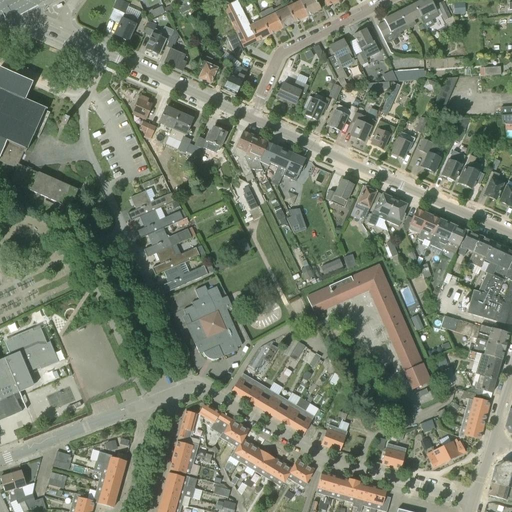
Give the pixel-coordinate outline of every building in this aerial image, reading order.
[(117,0),(114,9),(126,14),(130,4),(121,0),(117,0)] [(252,0),(238,0),(223,7),(243,48),(269,35),(262,20),(249,27),(241,9),(254,3),(252,0)] [(302,0),(300,1),(307,16),(320,10),(315,0),(302,0)] [(421,17),(424,25),(427,30),(436,25),(433,20),(440,17),(430,0),(426,0),(423,2),(422,1),(414,5),(421,17)] [(307,16),(300,1),(293,5),(291,1),(286,4),(295,22),(307,16)] [(193,9),(189,2),(177,8),(181,15),(193,9)] [(445,20),(451,17),(443,2),(438,5),(445,20)] [(465,14),(465,3),(454,4),(454,14),(465,14)] [(295,22),(286,4),(273,10),(282,29),(295,22)] [(421,17),(414,5),(399,12),(408,30),(418,25),(416,20),(421,17)] [(282,29),(273,10),(271,7),(259,14),(262,20),(269,35),(282,29)] [(408,30),(399,12),(384,20),(386,23),(384,24),(383,23),(377,26),(386,44),(403,36),(401,33),(408,30)] [(115,35),(128,41),(138,18),(132,16),(129,22),(122,19),(115,35)] [(167,46),(171,36),(155,29),(156,27),(152,25),(153,23),(150,21),(145,33),(152,36),(146,49),(152,52),(152,53),(156,55),(157,54),(159,55),(163,45),(167,46)] [(428,32),(427,30),(424,25),(420,27),(424,34),(428,32)] [(171,36),(167,46),(173,49),(179,36),(175,28),(171,36)] [(353,35),(362,53),(363,52),(365,57),(379,51),(374,42),(372,43),(365,29),(353,35)] [(212,34),(206,36),(210,44),(215,42),(212,34)] [(235,55),(243,52),(235,34),(228,38),(235,55)] [(341,68),(342,68),(344,68),(345,68),(347,67),(348,67),(349,66),(350,65),(351,65),(351,64),(352,63),(354,62),(353,60),(356,58),(351,47),(347,49),(343,40),(330,47),(331,49),(329,50),(332,55),(334,54),(335,56),(328,59),(338,80),(341,88),(347,87),(344,79),(346,79),(341,68)] [(318,45),(313,48),(316,55),(321,52),(318,45)] [(170,50),(164,64),(182,71),(185,64),(181,62),(184,57),(170,50)] [(357,55),(362,66),(368,63),(365,57),(363,52),(362,53),(357,55)] [(210,65),(212,60),(206,57),(200,68),(203,69),(199,79),(210,84),(218,69),(210,65)] [(234,67),(223,90),(236,96),(247,70),(239,67),(238,69),(234,67)] [(501,75),(500,67),(479,68),(480,76),(501,75)] [(277,97),(295,105),(301,93),(305,95),(309,87),(296,81),(293,89),(288,87),(293,75),(284,71),(279,83),(282,84),(277,97)] [(404,82),(403,71),(394,72),(399,82),(404,82)] [(0,161),(17,168),(18,164),(24,152),(26,153),(33,136),(38,138),(40,135),(50,113),(45,110),(45,109),(25,100),(29,91),(0,78),(0,161)] [(428,79),(424,88),(434,92),(438,84),(428,79)] [(381,87),(374,84),(373,88),(374,88),(374,90),(379,92),(381,87)] [(383,107),(390,109),(400,87),(394,84),(383,107)] [(335,85),(329,97),(336,100),(341,88),(335,85)] [(132,114),(146,120),(153,105),(147,103),(149,100),(140,96),(132,114)] [(312,99),(313,98),(309,97),(304,107),(308,109),(305,116),(317,121),(321,112),(323,113),(329,100),(324,98),(322,104),(312,99)] [(350,121),(355,112),(356,108),(351,106),(350,110),(338,105),(336,111),(335,111),(328,126),(341,132),(346,119),(350,121)] [(174,129),(181,114),(167,107),(159,123),(174,129)] [(511,107),(501,108),(501,115),(511,114),(511,107)] [(355,112),(350,121),(357,124),(351,136),(363,142),(373,121),(355,112)] [(181,114),(174,129),(171,136),(183,141),(179,149),(187,153),(191,144),(193,139),(185,136),(193,119),(181,114)] [(511,115),(501,116),(502,125),(511,125),(511,115)] [(422,118),(415,132),(421,135),(427,121),(422,118)] [(146,133),(149,125),(143,122),(139,130),(146,133)] [(371,145),(383,150),(392,130),(380,124),(371,145)] [(149,125),(146,133),(144,138),(150,140),(156,127),(149,125)] [(191,144),(187,153),(199,158),(203,148),(212,151),(215,144),(220,147),(226,132),(214,127),(211,135),(209,134),(206,140),(199,137),(195,146),(191,144)] [(458,129),(453,140),(460,143),(465,132),(458,129)] [(253,173),(251,170),(245,158),(254,137),(243,132),(234,152),(233,155),(238,157),(237,160),(245,177),(253,173)] [(267,143),(254,137),(245,158),(251,170),(263,171),(260,163),(267,143)] [(391,154),(403,159),(407,151),(409,152),(413,142),(406,139),(405,141),(398,138),(391,154)] [(422,167),(434,173),(443,153),(436,150),(438,146),(424,139),(419,151),(428,155),(422,167)] [(276,147),(267,143),(260,163),(263,171),(264,173),(265,173),(269,163),(276,147)] [(276,147),(269,163),(278,167),(271,183),(277,186),(282,175),(292,154),(276,147)] [(442,176),(454,182),(463,161),(456,158),(458,154),(453,152),(442,176)] [(292,154),(282,175),(290,178),(290,179),(296,182),(300,171),(302,172),(305,165),(303,164),(305,160),(292,154)] [(458,184),(470,189),(470,188),(472,189),(475,182),(480,184),(485,175),(479,172),(482,166),(474,162),(476,158),(470,156),(458,184)] [(18,164),(17,168),(10,182),(30,191),(38,173),(18,164)] [(39,172),(38,173),(30,191),(70,208),(78,190),(58,181),(39,172)] [(505,180),(499,177),(500,175),(494,172),(484,195),(496,200),(505,180)] [(337,202),(344,206),(353,186),(341,180),(336,193),(330,191),(326,200),(337,204),(337,202)] [(511,183),(508,182),(499,202),(507,205),(508,204),(511,206),(511,205),(511,183)] [(377,192),(365,186),(357,204),(363,206),(361,211),(363,211),(361,217),(365,219),(377,192)] [(140,217),(155,211),(174,202),(171,193),(151,202),(146,191),(131,198),(136,210),(128,213),(131,221),(140,217)] [(245,193),(244,196),(250,210),(258,207),(250,191),(245,193)] [(385,221),(395,200),(383,195),(379,203),(377,202),(368,223),(375,226),(379,218),(385,221)] [(395,200),(385,221),(392,224),(392,223),(399,227),(405,214),(403,213),(406,205),(395,200)] [(70,208),(67,215),(72,217),(75,208),(71,206),(70,208)] [(67,253),(61,241),(49,220),(24,208),(0,218),(0,251),(1,254),(2,256),(1,257),(10,278),(55,258),(67,253)] [(300,209),(289,211),(292,216),(287,219),(294,234),(307,229),(300,209)] [(155,211),(140,217),(144,228),(136,232),(139,239),(148,235),(163,229),(186,218),(182,210),(159,221),(155,211)] [(420,234),(428,215),(417,210),(412,221),(407,219),(403,227),(405,231),(407,232),(408,229),(420,234)] [(278,221),(279,220),(284,218),(285,218),(282,211),(275,214),(278,221)] [(428,215),(420,234),(418,239),(423,241),(424,240),(430,242),(433,235),(440,220),(428,215)] [(186,218),(174,224),(176,228),(188,223),(186,218)] [(454,226),(440,220),(433,235),(430,242),(438,246),(437,248),(443,251),(444,250),(454,226)] [(454,226),(444,250),(455,255),(465,231),(454,226)] [(163,229),(148,235),(152,246),(144,250),(147,258),(156,254),(176,245),(191,238),(197,235),(196,234),(194,234),(191,228),(187,230),(167,238),(163,229)] [(473,252),(479,237),(467,232),(458,254),(464,257),(467,250),(473,252)] [(484,260),(492,243),(479,237),(473,252),(469,261),(468,263),(480,268),(484,260)] [(245,240),(239,243),(244,252),(250,249),(245,240)] [(395,250),(391,241),(386,243),(390,253),(395,250)] [(483,293),(492,275),(495,269),(504,248),(492,243),(484,260),(490,262),(485,272),(486,273),(478,292),(483,293)] [(156,276),(164,272),(185,263),(204,254),(201,246),(196,249),(195,248),(180,254),(176,245),(156,254),(161,264),(152,268),(156,276)] [(495,269),(492,275),(483,293),(496,297),(511,260),(511,251),(504,248),(495,269)] [(366,253),(369,259),(377,255),(375,249),(366,253)] [(417,260),(413,250),(409,252),(413,262),(417,260)] [(231,266),(228,259),(214,266),(218,273),(231,266)] [(339,259),(320,267),(323,275),(342,266),(339,259)] [(511,260),(496,297),(483,293),(478,292),(473,291),(466,313),(511,326),(511,322),(511,260)] [(185,263),(164,272),(168,282),(160,286),(164,294),(207,274),(203,266),(189,272),(185,263)] [(203,266),(207,274),(214,271),(209,263),(203,266)] [(307,297),(314,314),(371,289),(375,300),(373,301),(412,389),(430,382),(379,265),(307,297)] [(310,271),(303,274),(306,280),(313,277),(310,271)] [(451,276),(447,274),(443,282),(448,284),(451,276)] [(209,286),(218,283),(216,278),(207,282),(209,286)] [(205,286),(195,291),(199,300),(192,303),(193,306),(184,310),(186,316),(182,317),(194,344),(195,343),(200,355),(203,354),(204,357),(207,359),(208,359),(212,360),(211,361),(215,361),(219,360),(218,359),(238,350),(237,348),(242,345),(227,310),(232,308),(227,297),(222,299),(217,287),(207,291),(205,286)] [(487,341),(505,346),(507,342),(506,342),(509,334),(480,325),(480,326),(457,320),(444,316),(440,330),(445,332),(446,330),(476,338),(478,333),(487,336),(489,337),(487,341)] [(423,320),(415,324),(418,331),(426,327),(423,320)] [(10,355),(0,360),(15,394),(14,395),(16,400),(22,398),(19,392),(34,386),(28,372),(35,369),(34,367),(39,365),(41,370),(59,362),(50,342),(47,343),(41,328),(33,331),(32,329),(11,337),(12,340),(5,343),(10,355)] [(505,346),(487,341),(476,338),(475,344),(474,346),(470,344),(468,351),(470,351),(501,360),(504,351),(505,346)] [(289,357),(298,342),(293,339),(284,354),(289,357)] [(298,342),(289,357),(296,361),(305,346),(298,342)] [(448,343),(440,346),(442,351),(450,348),(448,343)] [(278,349),(272,345),(264,359),(270,363),(278,349)] [(309,365),(316,354),(311,351),(304,362),(309,365)] [(501,360),(470,351),(469,352),(467,358),(467,359),(475,361),(471,373),(496,380),(501,360)] [(314,368),(321,357),(316,354),(309,365),(314,368)] [(336,370),(334,366),(330,358),(324,360),(329,369),(326,371),(328,375),(336,370)] [(0,404),(2,404),(5,413),(4,414),(5,414),(3,415),(5,418),(6,417),(6,418),(22,411),(20,407),(19,407),(16,400),(14,395),(15,394),(0,360),(0,359),(0,404)] [(312,374),(306,371),(303,377),(309,380),(312,374)] [(334,373),(330,382),(336,385),(340,377),(334,373)] [(496,380),(471,373),(471,374),(475,375),(471,389),(465,392),(475,394),(481,396),(483,391),(492,393),(496,380)] [(241,397),(252,379),(243,374),(241,378),(240,378),(237,383),(236,383),(231,392),(241,397)] [(249,403),(261,384),(252,379),(241,397),(249,403)] [(258,408),(270,390),(261,384),(249,403),(258,408)] [(426,389),(415,394),(417,398),(428,393),(426,389)] [(267,413),(278,395),(270,390),(258,408),(267,413)] [(466,405),(487,411),(489,402),(474,398),(475,394),(465,392),(463,391),(461,398),(467,400),(466,405)] [(276,419),(287,400),(278,395),(267,413),(276,419)] [(294,429),(310,404),(301,398),(296,406),(285,424),(294,429)] [(276,419),(285,424),(296,406),(287,400),(276,419)] [(80,402),(68,407),(70,411),(81,406),(80,402)] [(221,435),(230,419),(205,404),(199,413),(214,423),(211,429),(221,435)] [(310,404),(294,429),(303,435),(309,426),(308,426),(312,421),(311,420),(318,409),(310,404)] [(487,411),(466,405),(464,415),(484,420),(487,411)] [(200,440),(190,437),(196,415),(186,412),(177,442),(192,446),(193,444),(198,445),(200,440)] [(462,424),(482,430),(484,420),(464,415),(462,424)] [(229,443),(240,425),(230,419),(221,435),(220,438),(229,443)] [(426,422),(430,431),(435,429),(432,420),(426,422)] [(430,431),(426,422),(421,424),(424,433),(430,431)] [(482,430),(462,424),(459,437),(464,439),(464,435),(479,439),(482,430)] [(240,425),(229,443),(236,448),(238,449),(243,440),(249,430),(240,425)] [(330,448),(338,428),(329,425),(321,445),(330,448)] [(347,432),(346,432),(338,428),(330,448),(340,452),(347,432)] [(431,448),(427,438),(420,442),(424,451),(431,448)] [(120,445),(128,447),(129,441),(122,439),(120,445)] [(386,440),(380,439),(378,448),(383,450),(386,440)] [(115,440),(107,442),(109,451),(117,449),(115,440)] [(240,463),(251,445),(243,440),(238,449),(236,448),(230,457),(240,463)] [(442,447),(449,461),(462,454),(465,452),(459,441),(457,442),(453,444),(452,442),(442,447)] [(177,442),(175,451),(190,456),(190,454),(195,455),(198,445),(193,444),(192,446),(177,442)] [(391,467),(397,447),(387,444),(382,464),(391,467)] [(248,468),(259,450),(251,445),(240,463),(248,468)] [(397,447),(391,467),(400,470),(406,449),(397,447)] [(449,461),(442,447),(433,452),(432,451),(426,454),(433,468),(436,467),(449,461)] [(256,473),(267,454),(259,450),(248,468),(256,473)] [(175,451),(172,461),(187,465),(188,463),(193,465),(195,455),(190,454),(190,456),(175,451)] [(68,457),(69,455),(57,452),(55,460),(66,463),(68,457)] [(97,461),(103,463),(109,465),(108,467),(123,471),(127,456),(118,453),(116,459),(111,458),(111,456),(99,453),(97,461)] [(264,478),(275,459),(267,454),(256,473),(264,478)] [(272,483),(283,464),(275,459),(264,478),(272,483)] [(55,460),(53,466),(65,470),(66,463),(55,460)] [(286,478),(287,478),(296,484),(300,479),(298,478),(306,465),(297,460),(291,469),(286,478)] [(187,465),(172,461),(169,470),(184,475),(185,473),(190,475),(193,465),(188,463),(187,465)] [(511,462),(508,461),(497,467),(493,483),(511,488),(511,487),(511,462)] [(30,475),(38,472),(35,463),(24,467),(25,471),(28,470),(30,475)] [(103,463),(101,472),(106,474),(106,476),(121,480),(123,471),(108,467),(109,465),(103,463)] [(272,483),(280,487),(282,483),(283,484),(287,478),(286,478),(291,469),(283,464),(272,483)] [(306,465),(298,478),(300,479),(296,484),(305,489),(308,484),(307,483),(314,470),(306,465)] [(29,511),(31,510),(37,507),(36,501),(33,494),(27,497),(24,487),(26,486),(21,471),(11,474),(17,494),(16,501),(18,505),(21,504),(25,502),(29,511)] [(101,472),(98,482),(104,483),(103,485),(118,489),(121,480),(106,476),(106,474),(101,472)] [(49,479),(61,482),(63,476),(51,473),(49,479)] [(166,483),(181,487),(182,485),(191,488),(194,479),(184,476),(184,477),(169,473),(166,483)] [(325,496),(331,475),(321,473),(316,493),(325,496)] [(16,501),(17,494),(11,474),(0,477),(5,493),(9,491),(10,503),(16,501)] [(334,498),(340,478),(331,475),(325,496),(334,498)] [(334,498),(344,501),(349,481),(349,480),(340,478),(334,498)] [(60,488),(61,482),(49,479),(48,485),(60,488)] [(344,501),(353,503),(358,483),(359,483),(359,482),(349,479),(349,480),(349,481),(344,501)] [(98,482),(96,491),(101,493),(101,495),(116,499),(118,489),(103,485),(104,483),(98,482)] [(166,483),(163,492),(179,496),(179,494),(191,498),(193,498),(195,489),(191,488),(182,485),(181,487),(166,483)] [(367,485),(359,483),(358,483),(353,503),(352,507),(357,508),(355,511),(360,511),(362,506),(367,485)] [(511,511),(511,487),(511,488),(493,483),(489,495),(511,501),(511,511)] [(371,508),(377,488),(367,485),(362,506),(371,508)] [(230,491),(228,490),(215,487),(213,494),(228,498),(230,491)] [(377,488),(371,508),(369,511),(375,511),(376,510),(384,511),(386,511),(390,498),(385,496),(386,491),(377,488)] [(96,491),(93,501),(94,502),(94,503),(113,508),(116,499),(101,495),(101,493),(96,491)] [(177,504),(182,505),(188,507),(191,498),(179,494),(179,496),(163,492),(161,502),(176,506),(177,504)] [(273,494),(268,492),(265,498),(269,501),(273,494)] [(91,511),(94,503),(94,502),(93,501),(79,498),(80,495),(74,494),(72,504),(77,505),(77,507),(91,511)] [(36,501),(37,507),(38,510),(39,511),(46,510),(43,499),(36,501)] [(222,507),(234,510),(236,504),(224,501),(223,503),(218,502),(218,505),(223,506),(222,507)] [(315,511),(316,510),(315,510),(317,502),(313,501),(309,511),(315,511)] [(25,511),(29,511),(25,502),(21,504),(24,511),(25,511)] [(179,511),(182,505),(177,504),(176,506),(161,502),(159,511),(163,511),(179,511)]
